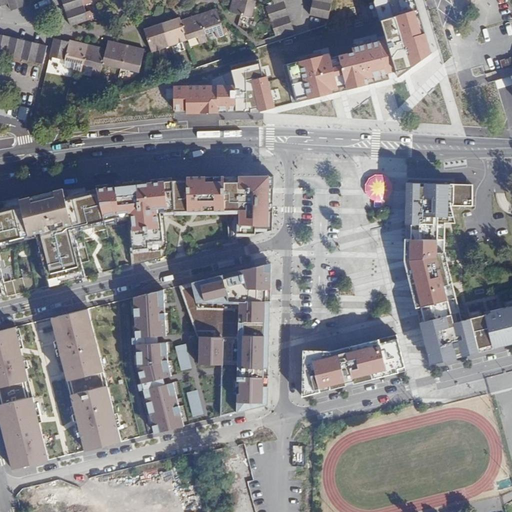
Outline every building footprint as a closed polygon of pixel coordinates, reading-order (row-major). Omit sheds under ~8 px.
[(0,0),(0,6),(9,3),(11,10),(26,5),(23,0),(0,0)] [(89,20),(84,5),(82,0),(62,0),(71,26),(89,20)] [(257,2),(251,0),(233,0),(230,11),(242,15),(252,18),(256,6),(257,2)] [(271,0),(274,6),(266,9),(275,36),(293,30),(284,3),(291,0),(271,0)] [(328,19),(332,0),(313,0),(310,16),(328,19)] [(380,21),(381,21),(418,10),(415,0),(374,0),(374,2),(380,21)] [(200,15),(206,35),(216,32),(219,39),(226,36),(224,30),(217,9),(200,15)] [(418,10),(381,21),(387,39),(353,48),(354,52),(331,58),(330,54),(287,64),(297,103),(340,92),(339,88),(347,86),(348,90),(389,79),(388,73),(397,71),(398,77),(399,77),(431,54),(418,10)] [(206,35),(200,15),(181,21),(187,41),(199,37),(201,45),(208,42),(206,35)] [(180,18),(162,24),(170,49),(188,43),(187,41),(181,21),(180,18)] [(153,54),(170,49),(162,24),(145,29),(153,54)] [(48,46),(0,34),(0,53),(44,63),(48,46)] [(66,60),(71,43),(56,39),(52,57),(66,60)] [(71,43),(66,60),(77,63),(76,68),(82,70),(84,65),(88,45),(71,41),(71,43)] [(104,64),(122,68),(127,45),(109,41),(107,49),(104,64)] [(88,45),(84,65),(95,67),(93,73),(101,74),(104,64),(107,49),(88,45)] [(127,45),(122,68),(140,73),(144,55),(145,49),(127,45)] [(235,86),(174,87),(174,110),(187,110),(187,114),(251,113),(251,109),(259,107),(260,112),(275,108),(267,77),(264,78),(259,59),(231,66),(235,86)] [(77,63),(66,60),(65,66),(76,68),(77,63)] [(476,103),(478,110),(489,108),(487,101),(476,103)] [(104,222),(105,224),(126,221),(131,264),(162,255),(165,240),(164,230),(160,231),(159,222),(163,222),(162,214),(225,211),(228,238),(271,227),(272,176),(172,178),(94,184),(95,188),(104,219),(104,222)] [(405,239),(404,261),(416,308),(417,308),(421,322),(420,323),(430,365),(470,355),(467,345),(475,343),(477,353),(511,344),(511,305),(491,311),(492,314),(469,319),(471,327),(463,329),(453,290),(451,291),(447,277),(450,276),(444,253),(445,223),(455,224),(451,206),(472,206),(473,185),(406,183),(405,224),(406,224),(406,239),(405,239)] [(0,297),(8,296),(0,266),(0,241),(39,231),(43,243),(38,244),(48,285),(81,276),(81,274),(84,273),(73,230),(72,227),(104,219),(95,188),(68,195),(66,188),(55,190),(40,194),(41,197),(19,203),(18,197),(2,201),(2,200),(0,200),(0,297)] [(72,227),(73,230),(104,222),(104,219),(72,227)] [(0,241),(0,245),(36,236),(38,244),(43,243),(39,231),(0,241)] [(222,367),(222,417),(268,405),(268,395),(272,263),(177,286),(197,342),(197,366),(222,367)] [(22,277),(6,283),(11,296),(27,290),(22,277)] [(168,289),(132,298),(134,339),(170,337),(168,289)] [(90,310),(55,319),(86,451),(122,442),(90,310)] [(50,460),(15,328),(0,331),(0,416),(13,470),(50,460)] [(303,350),(302,397),(343,387),(342,383),(361,378),(362,382),(406,371),(397,335),(332,351),(303,350)] [(170,340),(134,342),(136,367),(140,385),(175,377),(171,361),(170,340)] [(181,371),(193,369),(188,344),(176,346),(181,371)] [(175,377),(140,385),(141,388),(175,379),(175,377)] [(175,379),(141,388),(153,434),(187,426),(175,379)] [(199,390),(187,393),(193,417),(205,414),(199,390)] [(304,445),(293,445),(294,464),(304,464),(304,445)]
